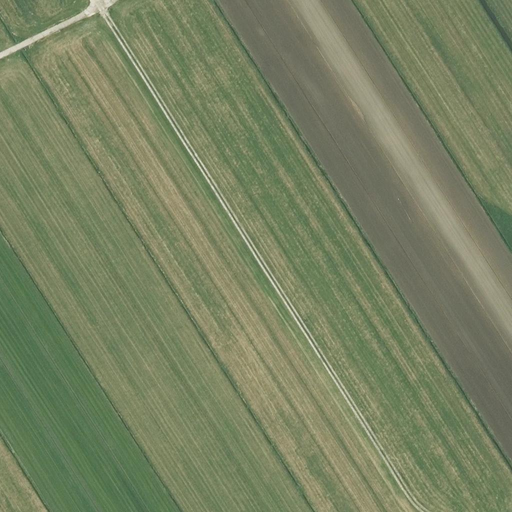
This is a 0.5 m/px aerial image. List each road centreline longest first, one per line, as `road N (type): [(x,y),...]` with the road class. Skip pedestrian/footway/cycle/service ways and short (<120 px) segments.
road 1 (track): [(424,511),(95,0)]
road 2 (track): [(0,56),(110,0)]
